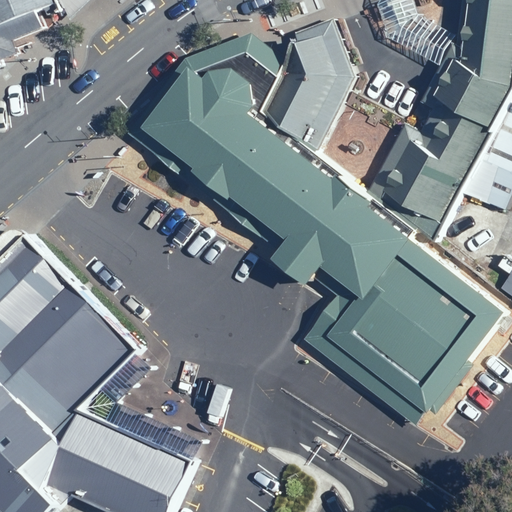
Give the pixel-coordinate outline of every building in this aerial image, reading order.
[(53,14),(71,7),(68,0),(0,0),(0,67),(5,65),(3,59),(20,52),(16,41),(48,29),(41,11),(50,7),(53,14)] [(68,0),(71,7),(75,18),(94,0),(68,0)] [(134,133),(289,253),(285,257),(319,283),(322,279),(344,295),(310,339),(423,426),(434,411),(436,412),(511,314),(511,308),(417,235),(423,227),(441,241),(467,191),(506,212),(508,208),(511,210),(511,207),(511,0),(467,0),(461,44),(458,43),(428,101),(440,107),(427,132),(411,123),(374,193),(319,150),(359,73),(337,18),(301,33),(307,42),(293,60),(257,32),(193,57),(134,133)] [(143,352),(147,348),(23,221),(0,244),(0,495),(16,511),(59,511),(76,495),(114,511),(176,511),(208,440),(122,402),(158,367),(143,352)] [(511,255),(510,254),(498,271),(511,280),(506,287),(511,291),(511,255)]
